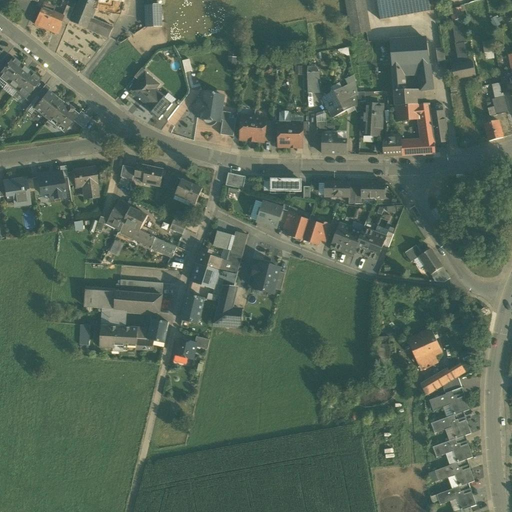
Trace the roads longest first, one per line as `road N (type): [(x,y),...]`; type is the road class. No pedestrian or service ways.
road 1 (residential): [(474,286),(376,279),(213,211)]
road 2 (secondary): [(503,511),(493,388),(509,298)]
road 3 (residential): [(410,168),(223,161)]
road 4 (residential): [(165,361),(186,269),(213,211)]
road 5 (residential): [(123,122),(0,23)]
road 6 (track): [(165,361),(130,511)]
road 7 (residential): [(474,286),(418,204),(410,168)]
road 8 (residential): [(123,122),(97,146),(0,160)]
